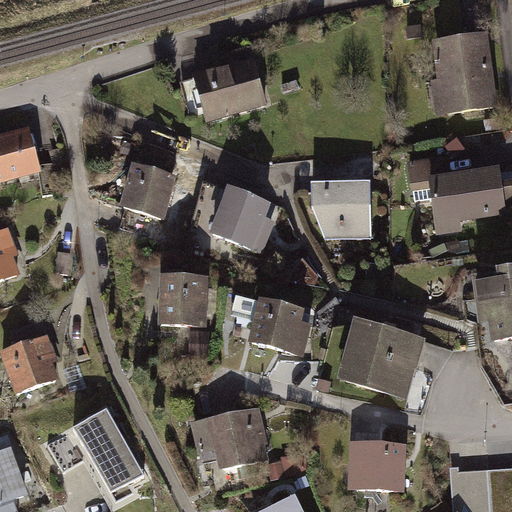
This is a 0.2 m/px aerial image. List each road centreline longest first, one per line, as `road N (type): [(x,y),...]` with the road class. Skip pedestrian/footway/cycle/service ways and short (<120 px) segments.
road 1 (residential): [(190,511),(117,370),(60,79)]
road 2 (residential): [(60,79),(337,0)]
road 3 (residential): [(279,181),(98,108),(60,79)]
